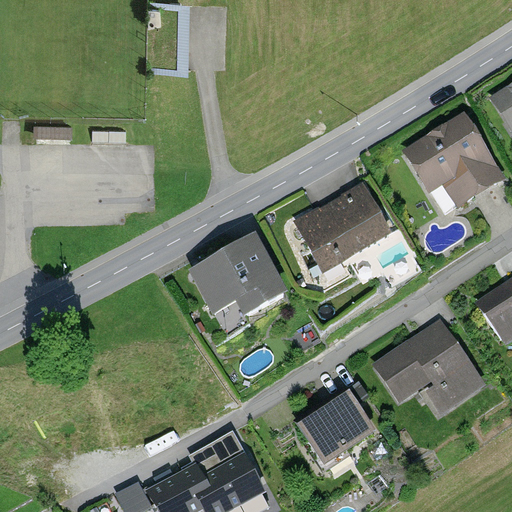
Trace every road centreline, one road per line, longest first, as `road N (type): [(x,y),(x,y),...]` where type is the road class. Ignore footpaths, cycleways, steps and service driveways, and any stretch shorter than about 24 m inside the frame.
road 1 (tertiary): [(511,45),(362,138),(0,333)]
road 2 (residential): [(511,238),(245,414),(69,508)]
